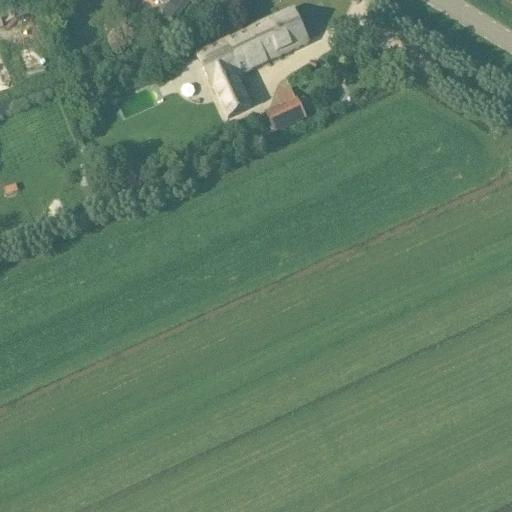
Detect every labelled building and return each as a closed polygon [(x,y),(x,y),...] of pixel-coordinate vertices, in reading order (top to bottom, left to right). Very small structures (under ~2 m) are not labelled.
[(56,18),(60,2),(48,0),(44,0),(42,14),(56,18)] [(156,0),(165,6),(158,16),(172,26),(190,2),(187,0),(156,0)] [(252,111),(238,79),(309,45),(292,10),(221,44),(194,56),(211,93),(214,92),(226,123),(252,111)] [(159,85),(116,98),(122,120),(165,107),(159,85)] [(302,121),(294,103),(281,109),(267,115),(275,133),(302,121)] [(4,189),(6,196),(18,193),(15,186),(4,189)] [(86,191),(87,197),(89,202),(96,200),(93,189),(86,191)]
